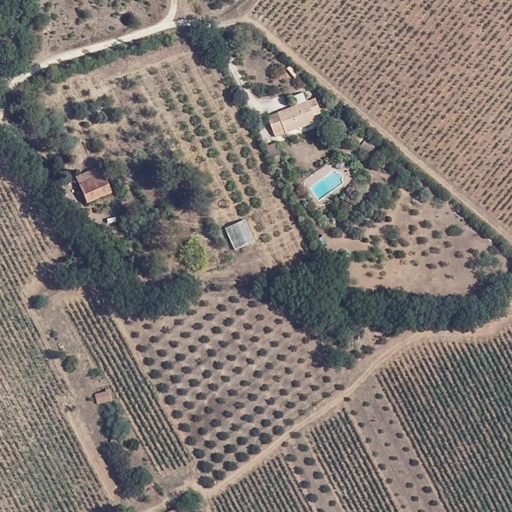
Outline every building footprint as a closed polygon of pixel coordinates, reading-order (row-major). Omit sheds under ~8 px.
[(268,118),(274,133),(284,130),(286,134),(315,123),(313,117),(310,109),(318,106),(316,99),(268,118)] [(321,114),(318,106),(310,109),(313,117),(321,114)] [(81,191),(105,180),(103,176),(79,186),(81,191)] [(110,194),(105,180),(81,191),(86,204),(110,194)] [(98,403),(114,401),(112,393),(97,396),(98,403)] [(154,485),(151,480),(143,484),(145,489),(154,485)]
